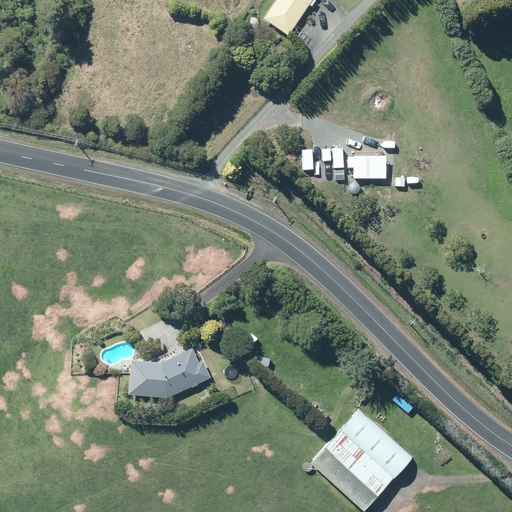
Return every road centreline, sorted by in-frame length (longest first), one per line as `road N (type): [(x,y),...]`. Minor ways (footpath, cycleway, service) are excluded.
road 1 (tertiary): [(511,445),(461,407),(312,260),(266,227),(199,197)]
road 2 (unclassified): [(199,197),(246,131),(367,0)]
road 3 (tertiary): [(199,197),(0,152)]
